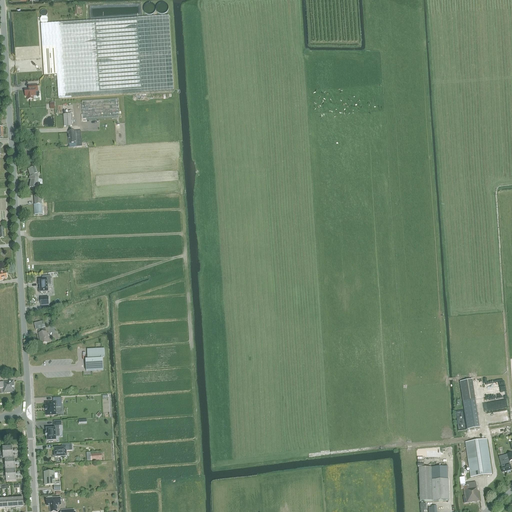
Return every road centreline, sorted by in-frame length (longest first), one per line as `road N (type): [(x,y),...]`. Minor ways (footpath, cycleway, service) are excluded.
road 1 (tertiary): [(18,411),(28,395),(2,0)]
road 2 (track): [(488,436),(487,426),(510,422),(496,191),(511,184)]
